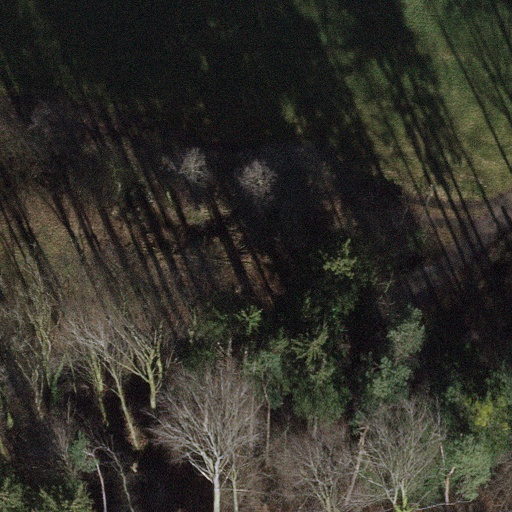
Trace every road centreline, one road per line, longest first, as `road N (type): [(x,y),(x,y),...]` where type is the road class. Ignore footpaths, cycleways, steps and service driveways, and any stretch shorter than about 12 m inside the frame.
road 1 (track): [(0,389),(155,334),(390,302),(424,285),(511,205)]
road 2 (track): [(511,204),(472,211),(407,206),(75,113),(0,105)]
